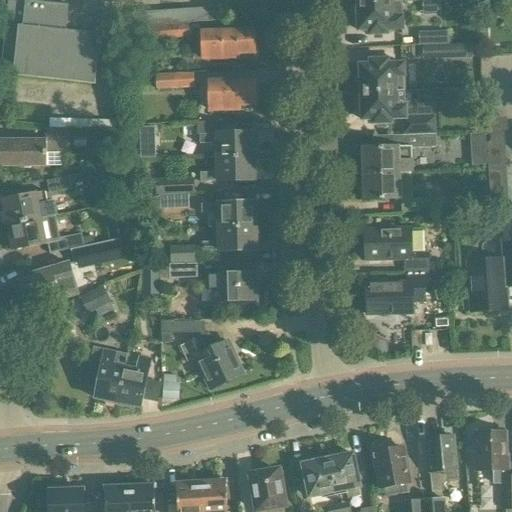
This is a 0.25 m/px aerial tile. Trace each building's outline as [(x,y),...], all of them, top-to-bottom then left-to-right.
[(7,0),(0,69),(0,88),(12,90),(13,76),(94,85),(100,34),(99,34),(101,17),(95,17),(96,0),(7,0)] [(476,1),(466,2),(464,2),(465,15),(476,15),(476,1)] [(357,6),(354,8),(354,16),(357,18),(358,32),(368,31),(368,35),(386,35),(385,31),(401,30),(400,2),(357,4),(357,6)] [(454,14),(454,2),(443,3),(444,15),(454,14)] [(191,24),(149,27),(149,39),(192,36),(191,24)] [(253,31),(203,33),(204,60),(237,59),(237,54),(253,53),(253,31)] [(448,45),(448,33),(419,35),(419,47),(448,45)] [(470,46),(445,47),(445,60),(471,59),(470,46)] [(360,80),(357,82),(357,90),(361,91),(361,94),(404,92),(403,65),(387,65),(387,60),(370,61),(370,66),(359,67),(360,80)] [(193,74),(155,76),(156,89),(194,87),(193,74)] [(253,81),(209,82),(209,111),(221,111),(239,111),(239,106),(254,105),(253,81)] [(361,96),(358,98),(358,106),(361,108),(362,121),(372,120),(372,125),(390,124),(390,120),(402,119),(403,136),(435,134),(434,117),(415,119),(414,107),(405,107),(404,92),(361,94),(361,96)] [(217,122),(196,123),(197,135),(199,135),(199,144),(212,143),(212,146),(217,146),(217,158),(253,157),(253,155),(255,153),(255,145),(253,143),(252,133),(217,134),(217,122)] [(0,140),(0,166),(46,167),(46,153),(69,153),(70,130),(45,129),(45,141),(0,140)] [(363,165),(360,165),(361,174),(399,173),(412,173),(411,149),(436,148),(435,134),(403,136),(392,137),(393,148),(362,149),(363,165)] [(155,146),(141,147),(141,157),(155,156),(155,146)] [(213,172),(200,173),(200,182),(254,181),(253,171),(256,169),(256,161),(253,159),(253,157),(217,158),(217,170),(213,170),(213,172)] [(399,173),(361,174),(361,184),(363,184),(364,201),(400,200),(399,173)] [(69,176),(46,181),(49,193),(72,189),(71,184),(82,182),(80,175),(69,176)] [(191,175),(161,176),(161,194),(191,193),(191,175)] [(44,191),(1,200),(7,226),(41,219),(38,204),(46,202),(44,191)] [(174,209),(173,195),(149,196),(150,210),(174,209)] [(440,202),(417,201),(416,217),(439,218),(440,202)] [(254,203),(201,204),(201,213),(207,213),(208,226),(214,226),(214,227),(255,226),(255,224),(257,223),(257,214),(255,213),(254,203)] [(504,259),(468,261),(471,312),(507,310),(505,279),(511,278),(511,212),(501,213),(504,259)] [(41,219),(7,226),(12,251),(54,242),(52,232),(43,233),(41,219)] [(215,242),(202,243),(202,252),(256,250),(255,240),(258,239),(258,230),(255,228),(255,226),(214,227),(215,242)] [(410,229),(364,231),(365,261),(404,260),(404,272),(428,271),(427,253),(411,254),(410,229)] [(81,235),(58,239),(61,251),(71,249),(83,247),(81,235)] [(115,241),(83,247),(71,249),(74,263),(118,255),(115,241)] [(170,251),(164,251),(164,263),(170,262),(170,264),(194,263),(194,247),(169,248),(170,251)] [(31,279),(19,282),(25,303),(57,294),(58,301),(78,295),(69,263),(30,275),(31,279)] [(197,264),(169,265),(169,279),(197,278),(197,264)] [(157,271),(143,271),(143,295),(157,295),(157,271)] [(256,272),(210,274),(210,304),(257,302),(256,272)] [(407,284),(366,285),(367,315),(413,314),(412,303),(424,302),(423,278),(429,278),(428,272),(406,273),(407,284)] [(103,288),(81,298),(88,313),(94,310),(98,319),(114,311),(103,288)] [(204,322),(160,323),(160,344),(171,343),(171,334),(199,334),(200,338),(180,347),(187,362),(190,360),(190,361),(193,360),(200,375),(204,374),(211,389),(242,374),(228,343),(215,349),(208,334),(204,336),(204,322)] [(94,347),(89,371),(86,384),(96,387),(94,398),(105,400),(106,403),(114,404),(115,402),(118,403),(125,368),(128,355),(94,347)] [(125,368),(118,403),(119,403),(120,406),(128,407),(129,405),(140,408),(151,361),(139,358),(137,370),(125,368)] [(163,375),(164,399),(176,398),(175,374),(163,375)] [(480,433),(476,433),(477,472),(494,471),(494,484),(504,483),(505,510),(511,509),(511,475),(505,476),(505,471),(509,471),(509,455),(505,455),(505,432),(491,433),(488,431),(482,431),(480,433)] [(439,438),(427,439),(432,493),(442,492),(442,483),(457,481),(453,436),(451,437),(448,435),(441,436),(439,438)] [(377,446),(374,450),(380,488),(396,486),(398,494),(408,493),(406,484),(408,483),(402,448),(388,451),(387,448),(382,445),(377,446)] [(338,457),(327,460),(335,496),(346,494),(347,499),(360,496),(358,487),(359,487),(353,454),(349,455),(347,452),(339,454),(338,457)] [(305,464),(302,465),(309,498),(322,495),(323,499),(335,496),(327,460),(316,462),(313,459),(306,461),(305,464)] [(262,474),(250,476),(256,511),(268,511),(268,509),(284,506),(278,471),(275,471),(273,469),(264,470),(262,474)] [(209,483),(200,484),(202,511),(226,511),(225,482),(222,482),(222,480),(209,481),(209,483)] [(178,485),(176,485),(177,511),(202,511),(200,484),(191,484),(191,482),(178,483),(178,485)] [(53,491),(50,491),(50,511),(82,511),(82,490),(65,490),(62,486),(55,486),(53,491)] [(154,511),(154,487),(129,488),(129,511),(154,511)] [(129,511),(129,488),(105,489),(105,511),(129,511)] [(444,511),(444,499),(419,501),(420,511),(444,511)] [(420,511),(419,501),(402,502),(403,511),(420,511)] [(349,511),(348,503),(337,506),(338,511),(349,511)]
